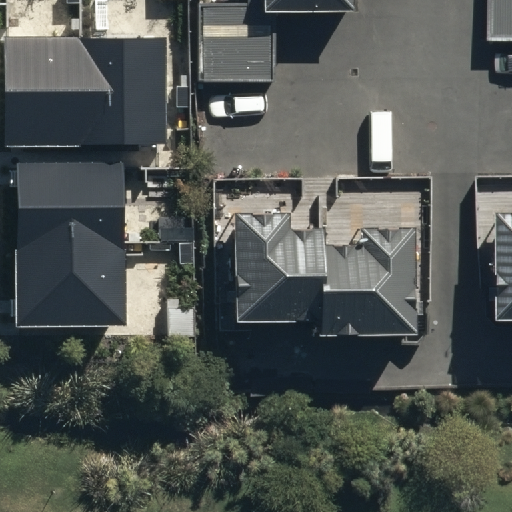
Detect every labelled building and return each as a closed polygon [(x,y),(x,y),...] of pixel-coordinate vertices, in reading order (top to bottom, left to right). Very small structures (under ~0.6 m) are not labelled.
[(194,0),(195,68),(272,67),(270,0),(194,0)] [(511,0),(486,0),(486,33),(511,33),(511,0)] [(155,33),(0,32),(0,136),(156,136),(155,33)] [(112,318),(112,155),(8,155),(8,318),(112,318)] [(279,205),(223,205),(223,311),(304,311),(304,327),(403,327),(402,301),(418,301),(418,236),(404,236),(404,218),(346,218),(346,237),(315,237),(315,218),(280,218),(279,205)] [(511,205),(493,206),(494,311),(511,311),(511,205)]
